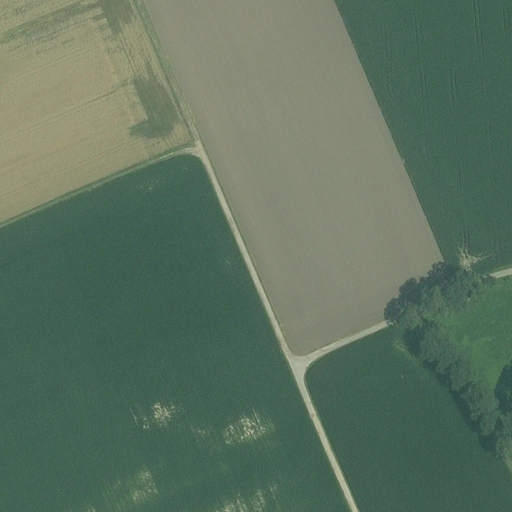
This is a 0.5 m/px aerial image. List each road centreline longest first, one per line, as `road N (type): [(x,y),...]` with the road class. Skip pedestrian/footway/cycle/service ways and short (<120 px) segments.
road 1 (track): [(133,0),(352,511)]
road 2 (unclassified): [(511,281),(439,301),(290,363)]
road 3 (track): [(0,228),(194,140)]
